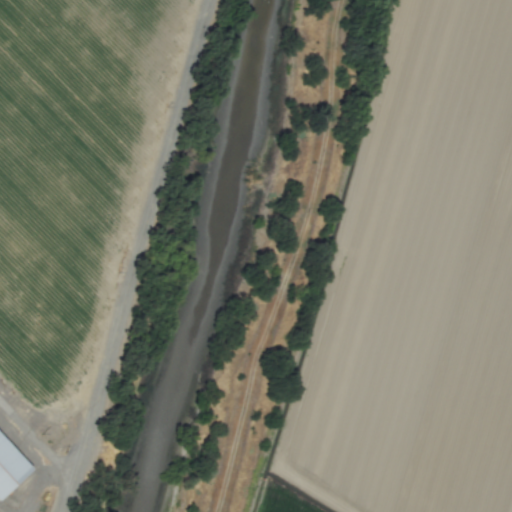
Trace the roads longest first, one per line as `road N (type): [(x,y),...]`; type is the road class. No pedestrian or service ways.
road 1 (residential): [(64,511),(208,0)]
road 2 (track): [(219,511),(321,165),(342,0)]
